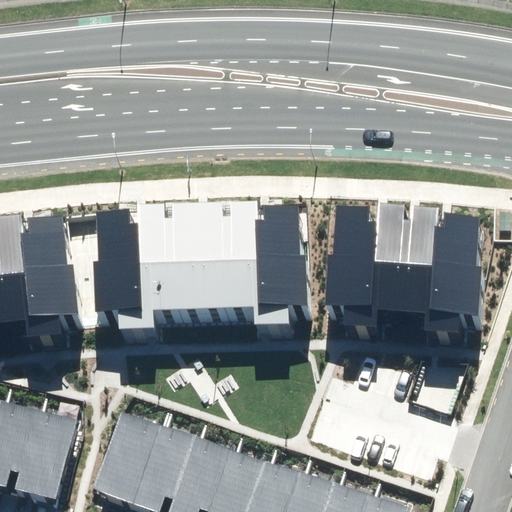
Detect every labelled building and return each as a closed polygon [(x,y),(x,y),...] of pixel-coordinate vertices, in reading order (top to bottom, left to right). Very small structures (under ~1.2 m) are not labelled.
[(103,267),(104,320),(316,315),(314,266),(310,266),(309,220),(268,221),(268,215),(149,217),(149,221),(108,222),(109,267),(103,267)] [(337,266),(333,319),(350,320),(349,338),(387,340),(388,327),(432,331),(431,343),(467,345),(468,334),(488,336),(492,278),(486,277),(489,234),(448,231),(449,224),(388,220),(388,227),(346,224),(343,267),(337,266)] [(0,339),(32,336),(33,348),(69,344),(68,333),(88,331),(82,273),(76,274),(71,231),(30,235),(29,228),(0,231),(0,339)] [(0,407),(0,444),(9,410),(0,407)] [(9,410),(0,444),(0,489),(13,493),(17,478),(25,480),(41,419),(9,410)] [(25,480),(21,497),(61,507),(81,429),(41,419),(25,480)] [(125,419),(100,495),(140,507),(165,433),(125,419)] [(165,433),(140,507),(154,511),(164,511),(168,500),(181,504),(200,445),(165,433)] [(181,504),(178,511),(216,511),(235,457),(200,445),(181,504)] [(216,511),(251,511),(266,467),(235,457),(216,511)] [(251,511),(292,511),(303,480),(266,467),(251,511)] [(292,511),(330,511),(338,491),(303,480),(292,511)] [(330,511),(365,511),(369,501),(338,491),(330,511)] [(401,511),(369,501),(365,511),(401,511)]
